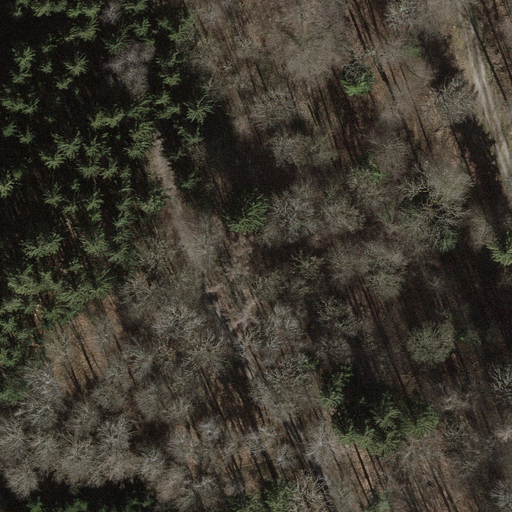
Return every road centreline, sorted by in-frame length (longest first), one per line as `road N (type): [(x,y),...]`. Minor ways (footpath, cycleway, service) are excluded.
road 1 (track): [(120,0),(209,308),(347,511)]
road 2 (track): [(465,0),(511,171)]
